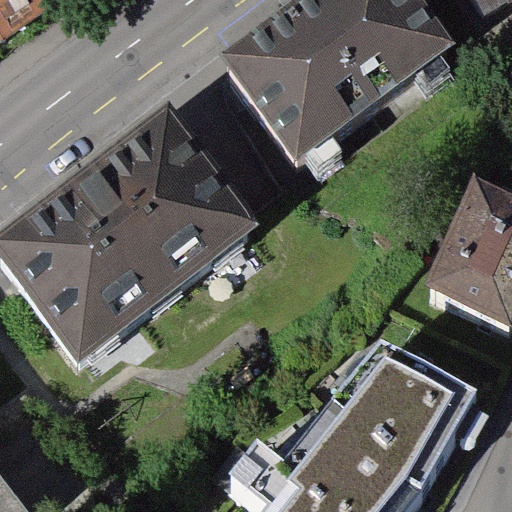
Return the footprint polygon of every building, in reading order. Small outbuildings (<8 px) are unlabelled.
[(61,0),(0,0),(0,56),(68,10),(61,0)] [(421,0),(342,0),(222,88),(300,194),(472,68),(421,0)] [(511,0),(460,0),(493,48),(511,34),(511,0)] [(177,134),(0,262),(0,284),(78,391),(266,254),(177,134)] [(511,212),(468,194),(421,308),(511,345),(511,344),(511,212)] [(372,370),(268,511),(419,511),(433,491),(472,412),(372,370)] [(0,511),(35,511),(0,471),(0,511)]
